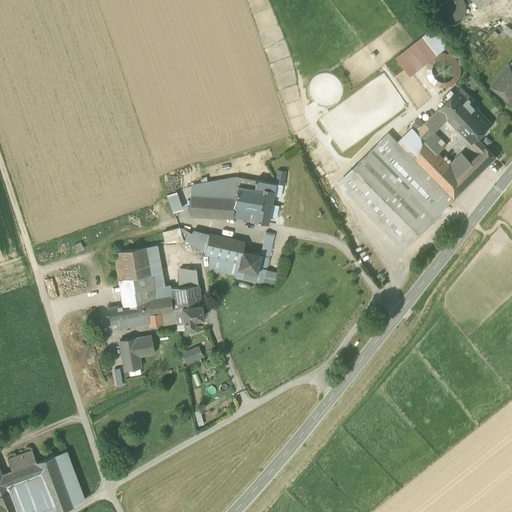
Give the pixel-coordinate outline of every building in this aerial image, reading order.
[(434,0),(432,5),(432,12),(434,18),(439,23),(446,26),(452,26),(458,23),(463,18),(465,12),(465,7),(463,1),(462,0),(434,0)] [(473,0),(480,8),(489,0),(473,0)] [(511,29),(507,26),(503,31),(511,38),(511,29)] [(446,47),(433,30),(395,58),(410,75),(446,47)] [(432,59),(427,69),(430,80),(439,87),(451,86),(459,78),(460,66),(453,57),(442,54),(432,59)] [(511,61),(510,65),(509,64),(491,88),(509,102),(511,97),(511,61)] [(448,119),(457,128),(477,109),(474,106),(467,99),(469,97),(461,88),(439,110),(448,119)] [(471,96),(469,97),(467,99),(474,106),(478,103),(471,96)] [(457,128),(474,146),(480,141),(477,139),(492,124),(477,109),(457,128)] [(439,110),(426,123),(435,132),(448,119),(439,110)] [(416,132),(424,140),(425,141),(426,141),(434,132),(435,132),(426,123),(416,132)] [(389,132),(385,137),(403,154),(407,150),(416,159),(424,140),(416,132),(412,128),(398,142),(389,132)] [(447,145),(434,132),(426,141),(438,154),(447,145)] [(403,249),(454,199),(416,160),(412,164),(403,154),(385,137),(339,183),(403,249)] [(438,154),(426,141),(425,141),(424,140),(416,159),(416,160),(454,199),(469,184),(459,174),(449,165),(438,154)] [(474,146),(481,153),(486,147),(480,141),(474,146)] [(496,157),(486,147),(481,153),(477,156),(487,167),(496,157)] [(407,150),(403,154),(412,164),(416,160),(416,159),(407,150)] [(462,152),(449,165),(459,174),(470,163),(462,152)] [(481,172),(487,167),(477,156),(471,162),(481,172)] [(469,184),(481,172),(471,162),(470,163),(459,174),(469,184)] [(277,170),(275,184),(283,185),(286,171),(277,170)] [(233,218),(233,217),(233,208),(233,207),(235,198),(237,186),(254,189),(256,180),(237,177),(191,186),(190,196),(189,215),(233,218)] [(256,180),(254,189),(263,191),(259,212),(255,211),(253,221),(267,224),(275,184),(256,180)] [(233,207),(233,208),(255,211),(259,212),(263,191),(254,189),(237,186),(235,198),(233,207)] [(176,192),(167,195),(173,212),(183,209),(176,192)] [(255,211),(233,208),(233,217),(253,221),(255,211)] [(178,228),(163,232),(164,242),(183,240),(178,228)] [(190,235),(179,228),(183,241),(194,247),(204,253),(206,244),(190,235)] [(192,231),(190,235),(206,244),(208,234),(192,231)] [(266,232),(261,255),(258,268),(265,270),(274,234),(266,232)] [(208,234),(206,244),(204,253),(209,254),(239,261),(241,250),(242,251),(244,242),(208,234)] [(80,242),(71,246),(75,253),(84,249),(80,242)] [(125,279),(128,294),(129,305),(171,298),(173,310),(174,310),(171,288),(170,285),(164,285),(157,245),(115,253),(119,280),(125,279)] [(261,255),(242,251),(241,250),(239,261),(237,269),(257,274),(258,268),(261,255)] [(239,261),(209,254),(208,270),(234,275),(234,277),(262,284),(265,270),(258,268),(257,274),(237,269),(239,261)] [(179,269),(178,288),(179,288),(198,285),(196,270),(179,269)] [(265,270),(262,284),(273,287),(277,272),(265,270)] [(125,279),(119,280),(118,280),(120,296),(128,294),(125,279)] [(179,288),(178,288),(171,288),(174,310),(182,308),(181,307),(201,304),(198,285),(179,288)] [(356,297),(362,304),(368,298),(361,291),(356,297)] [(120,296),(122,306),(129,305),(128,294),(120,296)] [(171,298),(129,305),(122,306),(108,309),(110,321),(147,315),(160,312),(173,310),(171,298)] [(181,307),(182,308),(184,325),(185,330),(195,328),(194,320),(198,319),(197,315),(202,314),(201,304),(181,307)] [(182,308),(174,310),(176,324),(176,326),(177,331),(185,330),(184,325),(182,308)] [(173,310),(160,312),(163,326),(176,324),(174,310),(173,310)] [(147,315),(110,321),(111,325),(118,324),(119,329),(148,324),(147,315)] [(150,336),(119,341),(123,361),(124,361),(126,370),(128,369),(139,368),(140,367),(138,356),(153,353),(150,336)] [(190,352),(182,355),(185,363),(193,359),(190,352)] [(122,386),(120,368),(114,369),(116,387),(122,386)] [(139,368),(128,369),(130,376),(140,374),(139,368)] [(8,460),(13,471),(34,463),(36,463),(32,451),(8,460)] [(66,451),(54,456),(73,507),(83,500),(66,451)] [(51,511),(58,511),(73,507),(54,456),(36,463),(34,463),(38,476),(51,511)] [(13,471),(17,483),(38,476),(34,463),(13,471)] [(19,511),(9,486),(4,475),(1,476),(0,471),(0,511),(19,511)] [(13,471),(4,475),(9,486),(17,483),(13,471)] [(51,511),(38,476),(17,483),(9,486),(19,511),(51,511)]
